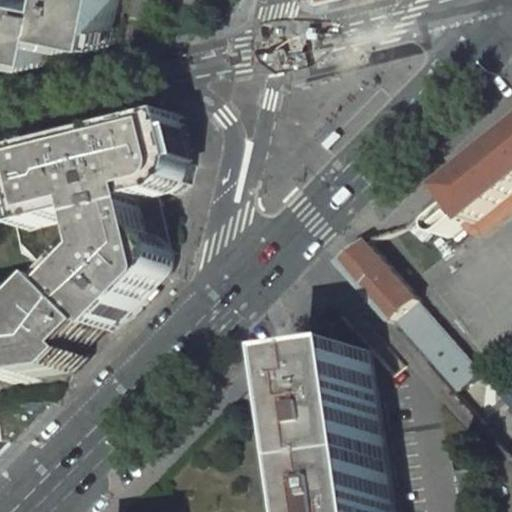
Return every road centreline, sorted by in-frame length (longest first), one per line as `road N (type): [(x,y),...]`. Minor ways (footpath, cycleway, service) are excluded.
road 1 (primary): [(511,26),(276,271)]
road 2 (primary): [(276,271),(47,511)]
road 3 (tertiary): [(278,50),(489,0)]
road 4 (unclassified): [(165,74),(207,96),(238,142),(232,226)]
road 5 (unclassified): [(232,226),(278,50)]
road 6 (tertiary): [(0,113),(165,74)]
